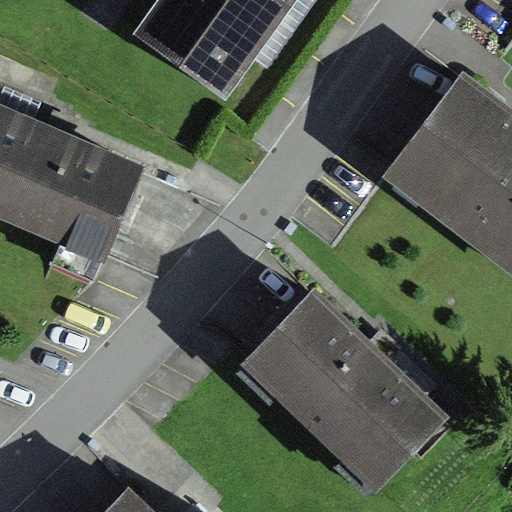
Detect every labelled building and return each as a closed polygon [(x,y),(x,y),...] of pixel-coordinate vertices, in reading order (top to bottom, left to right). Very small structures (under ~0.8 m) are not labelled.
[(218,98),(291,0),(169,0),(140,39),(218,98)] [(511,270),(511,118),(465,84),(392,184),(511,270)] [(0,231),(96,270),(136,172),(0,117),(0,231)] [(355,502),(436,421),(317,303),(236,384),(355,502)] [(136,511),(124,500),(112,511),(136,511)]
